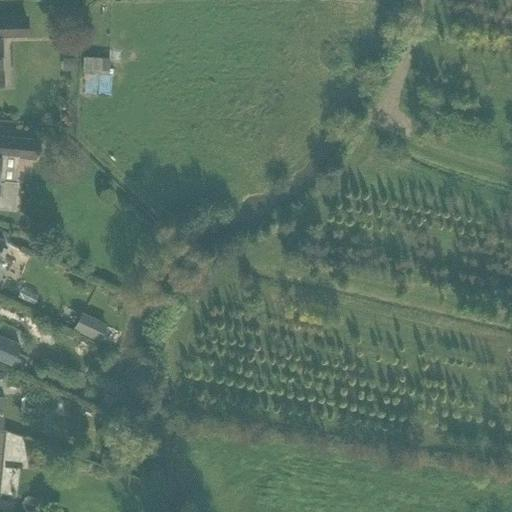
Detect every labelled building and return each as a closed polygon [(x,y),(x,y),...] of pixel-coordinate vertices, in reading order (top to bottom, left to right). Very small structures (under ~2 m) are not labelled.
[(0,84),(3,84),(1,39),(0,39),(0,36),(28,35),(27,17),(0,18),(0,84)] [(0,207),(13,208),(15,182),(3,181),(6,154),(36,157),(37,141),(0,136),(0,207)] [(80,313),(73,328),(97,340),(104,325),(80,313)] [(0,359),(11,364),(14,356),(19,344),(0,335),(0,359)] [(14,356),(11,364),(16,366),(20,359),(14,356)]
